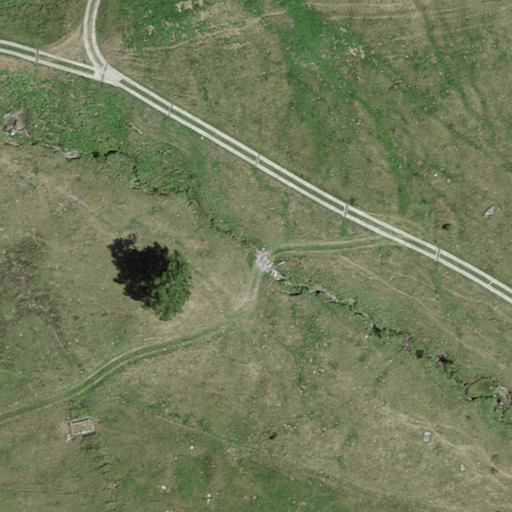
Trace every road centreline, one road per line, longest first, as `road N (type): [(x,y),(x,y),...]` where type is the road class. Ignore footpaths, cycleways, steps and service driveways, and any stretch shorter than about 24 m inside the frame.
road 1 (track): [(406,237),(264,259),(243,310),(209,332),(114,363),(68,393),(0,419)]
road 2 (track): [(108,75),(511,298)]
